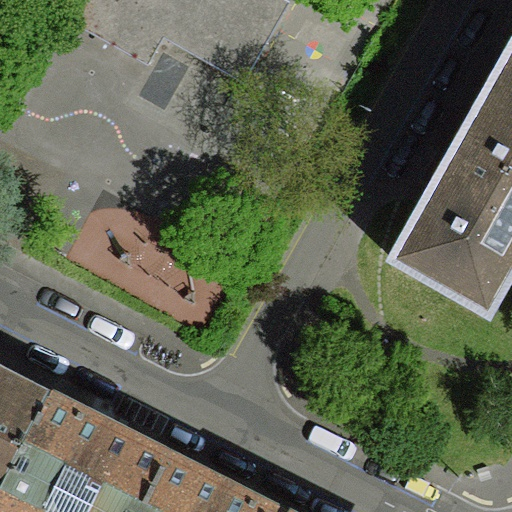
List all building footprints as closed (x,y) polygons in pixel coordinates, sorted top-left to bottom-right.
[(79,0),(68,23),(148,68),(165,41),(246,87),(289,8),(276,0),(79,0)] [(511,67),(482,122),(511,138),(511,67)] [(511,276),(511,138),(482,122),(429,216),(401,265),(492,313),(511,276)] [(0,501),(51,403),(0,377),(0,501)] [(51,403),(0,501),(0,511),(144,511),(170,461),(51,403)] [(267,511),(170,461),(144,511),(267,511)]
